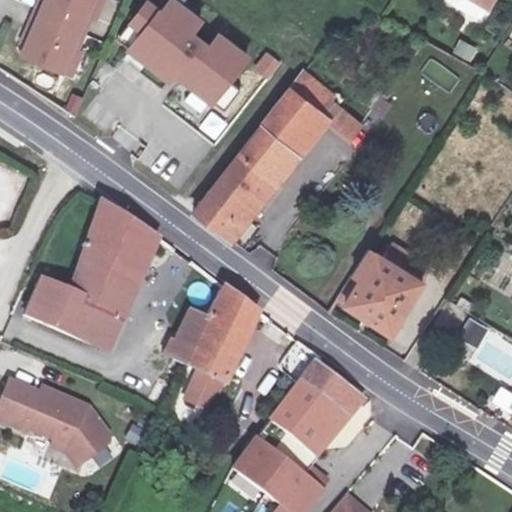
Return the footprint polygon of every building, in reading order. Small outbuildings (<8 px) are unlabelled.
[(85,0),(34,0),(22,28),(27,30),(21,44),(18,53),(56,70),(85,0)] [(85,0),(56,70),(66,74),(74,51),(71,49),(85,15),(90,17),(96,0),(85,0)] [(195,18),(172,0),(161,0),(149,16),(124,46),(165,77),(176,63),(184,69),(178,77),(207,99),(224,78),(242,54),(212,31),(203,44),(186,30),(195,18)] [(469,0),(483,8),(487,0),(469,0)] [(149,16),(136,7),(111,37),(124,46),(149,16)] [(27,30),(22,28),(17,42),(21,44),(27,30)] [(473,62),(480,49),(460,39),(453,52),(473,62)] [(255,69),(271,79),(283,61),(266,50),(255,69)] [(421,75),(453,92),(461,76),(429,59),(421,75)] [(300,66),(190,209),(237,245),(238,226),(319,119),(344,139),(356,124),(335,108),(322,101),(332,88),(300,66)] [(224,78),(207,99),(220,108),(235,88),(224,78)] [(6,273),(0,285),(0,315),(75,347),(115,249),(125,251),(132,233),(118,223),(67,192),(36,286),(6,273)] [(387,262),(362,247),(346,271),(351,277),(335,302),(381,331),(423,268),(396,249),(387,262)] [(166,338),(190,284),(165,274),(143,327),(166,338)] [(166,338),(158,353),(172,360),(160,388),(180,397),(193,369),(200,372),(229,301),(194,276),(190,284),(166,338)] [(339,383),(289,348),(273,369),(248,404),(208,459),(198,477),(242,511),(268,511),(288,488),(270,474),(280,462),(278,460),(339,383)] [(5,389),(0,386),(0,425),(21,434),(36,440),(42,455),(49,458),(72,440),(72,433),(54,402),(8,383),(5,389)] [(36,440),(21,434),(16,444),(42,455),(36,440)] [(331,511),(341,502),(315,480),(289,511),(331,511)]
